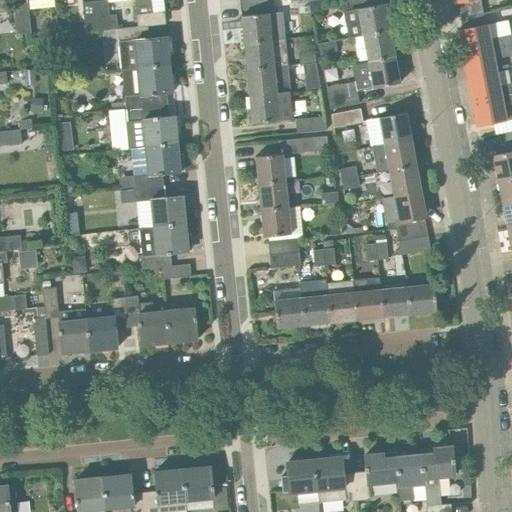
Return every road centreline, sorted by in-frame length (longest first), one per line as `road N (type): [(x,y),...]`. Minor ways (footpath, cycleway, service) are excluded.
road 1 (residential): [(492,511),(478,324),(430,58),(429,0)]
road 2 (residential): [(243,438),(400,422),(430,405),(433,379),(427,357),(408,342),(237,359)]
road 3 (residential): [(237,359),(198,0)]
road 4 (residential): [(0,462),(243,438)]
road 5 (residential): [(237,359),(0,382)]
